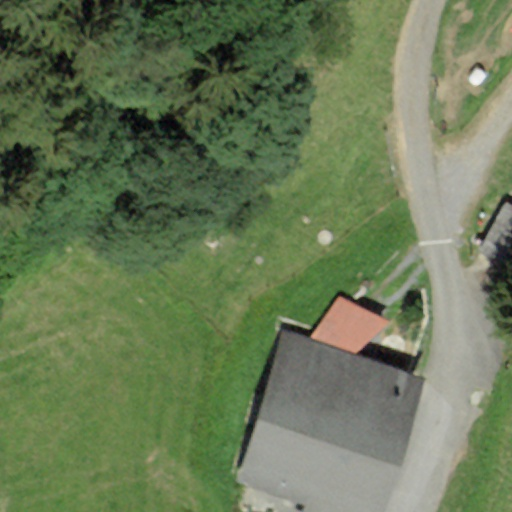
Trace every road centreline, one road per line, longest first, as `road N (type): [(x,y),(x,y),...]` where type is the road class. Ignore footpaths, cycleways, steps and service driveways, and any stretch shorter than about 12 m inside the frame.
road 1 (unclassified): [(401,511),(429,434),(447,345),(416,153),(417,53),(430,0)]
road 2 (track): [(424,198),(460,180),(511,101)]
